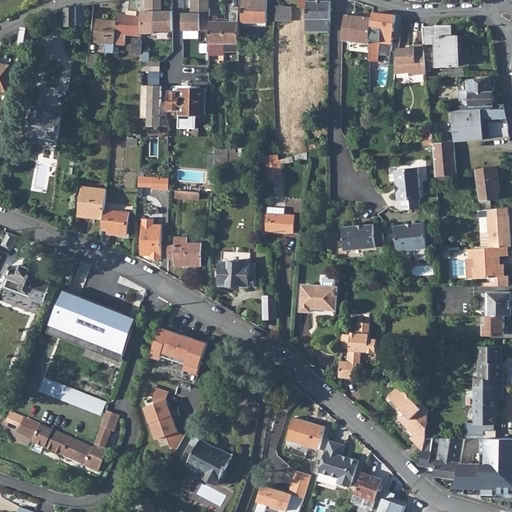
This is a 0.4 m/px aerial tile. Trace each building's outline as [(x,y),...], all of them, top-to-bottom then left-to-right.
[(143,0),(135,0),(136,9),(138,11),(141,11),(144,11),(143,0)] [(160,0),(152,0),(154,31),(172,30),(172,11),(161,11),(160,0)] [(209,0),(190,0),(191,13),(182,13),(182,29),(183,30),(183,38),(198,38),(198,30),(209,30),(209,18),(209,17),(209,0)] [(242,0),(242,22),(256,22),(256,0),(242,0)] [(256,0),(256,22),(267,21),(266,0),(256,0)] [(307,7),(306,30),(330,30),(330,1),(307,0),(307,7)] [(77,7),(65,9),(66,26),(87,25),(87,5),(77,7)] [(290,5),(276,5),(276,19),(290,19),(290,5)] [(231,22),(224,22),(224,49),(239,49),(239,6),(231,6),(231,22)] [(389,63),(396,64),(398,50),(390,50),(391,37),(394,15),(372,12),(372,16),(368,42),(368,43),(368,62),(377,63),(378,56),(390,57),(389,63)] [(368,42),(372,16),(360,14),(360,16),(352,15),(346,14),(345,17),(343,37),(343,39),(368,43),(368,42)] [(116,22),(114,43),(125,44),(126,34),(142,35),(141,16),(136,16),(126,15),(117,15),(116,22)] [(217,17),(209,17),(209,18),(209,30),(209,52),(224,52),(224,49),(224,22),(217,22),(217,17)] [(96,41),(114,43),(116,22),(98,20),(96,41)] [(450,25),(422,26),(424,43),(424,44),(436,43),(437,66),(459,66),(458,43),(451,43),(450,25)] [(20,27),(18,44),(21,44),(30,45),(33,29),(20,27)] [(142,53),(142,38),(132,38),(132,53),(142,53)] [(396,64),(395,74),(411,72),(413,74),(427,74),(424,44),(424,43),(409,44),(409,47),(398,48),(398,50),(396,64)] [(88,54),(87,67),(95,68),(96,55),(88,54)] [(0,89),(6,91),(11,59),(0,56),(0,89)] [(160,61),(141,61),(141,71),(149,71),(150,85),(141,85),(140,117),(148,117),(147,126),(167,127),(168,110),(168,105),(161,104),(161,86),(159,85),(160,61)] [(459,90),(460,111),(491,109),(491,104),(493,104),(493,91),(490,91),(490,79),(467,80),(468,90),(459,90)] [(168,105),(168,110),(179,110),(179,114),(204,114),(205,88),(179,88),(179,91),(168,91),(168,105)] [(460,111),(451,111),(454,141),(484,139),(482,120),(506,118),(505,109),(491,109),(460,111)] [(28,110),(27,120),(32,121),(31,123),(29,122),(29,126),(31,126),(29,133),(57,139),(61,120),(46,116),(46,114),(39,112),(28,110)] [(432,131),(423,131),(424,146),(433,145),(433,143),(432,131)] [(345,137),(344,138),(352,157),(360,154),(351,135),(348,136),(345,137)] [(454,141),(433,143),(433,145),(436,176),(457,174),(454,141)] [(228,154),(214,155),(214,164),(228,167),(228,157),(228,154)] [(277,155),(264,155),(264,175),(280,175),(280,160),(277,160),(277,155)] [(242,158),(228,157),(228,167),(242,170),(242,158)] [(476,168),(476,171),(477,180),(498,178),(497,169),(497,166),(476,168)] [(421,198),(418,167),(395,170),(398,201),(401,200),(402,210),(420,208),(419,199),(421,198)] [(152,176),(138,175),(138,185),(152,185),(152,176)] [(169,176),(152,176),(152,185),(152,189),(169,189),(169,176)] [(498,178),(477,180),(481,209),(487,209),(491,208),(490,199),(498,198),(497,188),(499,188),(498,178)] [(96,217),(104,217),(105,209),(107,188),(82,186),(80,212),(96,214),(96,217)] [(200,191),(177,189),(176,197),(199,199),(200,191)] [(491,208),(487,209),(487,215),(487,232),(488,247),(491,247),(507,246),(509,245),(507,214),(506,206),(491,208)] [(268,207),(266,231),(292,233),(294,215),(283,215),(284,208),(268,207)] [(104,217),(103,229),(127,231),(129,212),(105,209),(104,217)] [(142,217),(141,253),(150,254),(150,257),(161,258),(162,223),(153,223),(153,217),(142,217)] [(425,221),(396,224),(396,226),(397,238),(398,248),(415,247),(416,254),(419,256),(425,256),(427,253),(426,246),(427,246),(425,221)] [(373,224),(342,227),(344,250),(375,247),(373,224)] [(397,238),(396,226),(382,227),(383,239),(397,238)] [(8,231),(1,245),(9,249),(16,234),(8,231)] [(487,232),(480,232),(480,247),(488,247),(487,232)] [(176,243),(176,258),(176,264),(201,265),(201,243),(188,242),(188,237),(176,237),(176,243)] [(176,243),(168,243),(168,258),(176,258),(176,243)] [(507,246),(491,247),(495,276),(503,275),(502,262),(496,262),(496,255),(507,254),(507,246)] [(480,247),(467,248),(468,257),(465,258),(466,267),(466,277),(472,277),(495,276),(491,247),(488,247),(480,247)] [(66,254),(58,276),(64,278),(68,280),(72,269),(76,258),(66,254)] [(220,260),(219,284),(249,285),(249,284),(255,285),(256,262),(249,262),(249,261),(220,260)] [(13,264),(5,285),(44,300),(51,280),(38,275),(38,274),(29,270),(30,267),(23,265),(22,267),(13,264)] [(338,288),(303,285),(301,311),(311,312),(311,309),(336,311),(338,288)] [(65,288),(50,328),(124,356),(134,325),(126,322),(129,313),(65,288)] [(488,291),(488,314),(504,314),(510,314),(510,291),(488,291)] [(276,293),(264,294),(264,318),(276,317),(276,293)] [(488,314),(487,314),(487,319),(486,319),(486,324),(484,324),(484,333),(504,333),(504,314),(488,314)] [(340,361),(340,376),(356,377),(357,363),(360,363),(361,349),(364,349),(364,351),(376,351),(377,338),(369,338),(370,322),(357,322),(357,332),(350,332),(350,334),(342,334),(341,348),(350,349),(349,361),(340,361)] [(161,326),(152,355),(161,358),(163,353),(186,363),(184,368),(177,365),(174,376),(193,383),(208,344),(161,326)] [(473,377),(473,388),(503,388),(503,366),(502,366),(502,346),(478,345),(477,377),(473,377)] [(104,414),(109,400),(46,376),(41,390),(104,414)] [(410,437),(422,449),(426,437),(428,407),(418,398),(416,401),(399,384),(388,395),(405,412),(402,414),(406,418),(403,421),(414,432),(410,437)] [(147,405),(157,439),(169,435),(172,448),(184,444),(168,385),(153,389),(157,402),(147,405)] [(473,422),(465,422),(465,434),(483,434),(483,430),(493,430),(493,424),(495,423),(496,401),(502,401),(503,388),(473,388),(473,422)] [(10,410),(8,416),(20,422),(17,431),(34,439),(33,441),(63,454),(71,436),(70,435),(10,409),(10,410)] [(295,417),(289,438),(320,448),(327,427),(295,417)] [(71,436),(63,454),(100,471),(110,448),(107,446),(113,428),(103,424),(96,446),(71,436)] [(190,463),(187,470),(205,480),(206,478),(219,486),(235,455),(203,438),(203,439),(195,435),(183,459),(190,463)] [(422,449),(418,463),(419,463),(428,465),(429,458),(433,437),(426,437),(422,449)] [(460,461),(463,437),(441,437),(437,459),(436,466),(435,474),(457,477),(460,461)] [(511,437),(482,437),(482,447),(480,447),(472,453),(470,463),(466,486),(466,490),(482,491),(481,496),(511,497),(511,437)] [(346,444),(330,440),(329,442),(323,462),(320,471),(340,477),(339,482),(351,486),(353,481),(360,460),(351,457),(350,460),(343,457),(344,455),(343,455),(346,444)] [(466,486),(470,463),(460,461),(457,477),(456,484),(466,486)] [(354,498),(353,500),(369,507),(372,499),(375,500),(383,479),(364,471),(363,474),(360,481),(354,498)]
